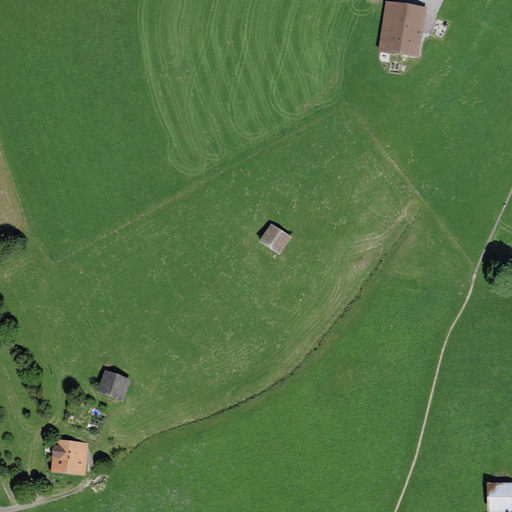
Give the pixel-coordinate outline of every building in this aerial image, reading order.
[(387,5),(380,50),(417,55),(424,11),(387,5)] [(263,242),(279,252),(288,238),(272,228),(263,242)] [(98,391),(120,399),(127,382),(105,374),(98,391)] [(53,469),(84,472),(86,446),(56,443),(53,469)] [(490,511),(511,511),(511,486),(490,487),(490,511)]
